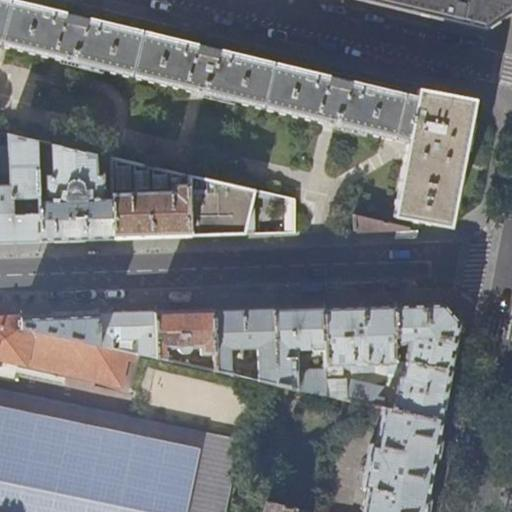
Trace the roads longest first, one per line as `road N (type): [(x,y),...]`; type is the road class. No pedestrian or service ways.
road 1 (residential): [(0,277),(511,264)]
road 2 (residential): [(511,71),(207,0)]
road 3 (residential): [(471,511),(511,301)]
